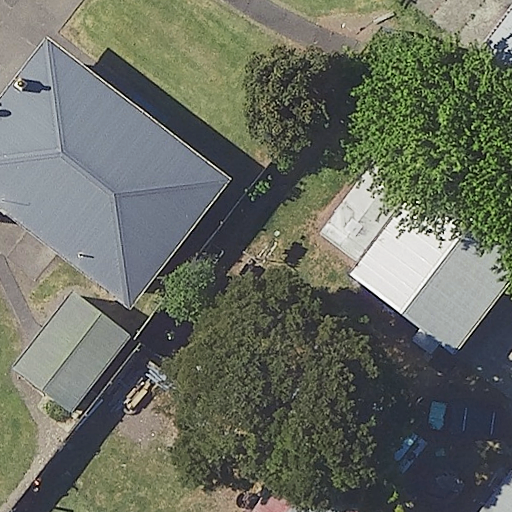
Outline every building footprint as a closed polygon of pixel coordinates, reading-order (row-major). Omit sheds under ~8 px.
[(511,0),(491,0),(460,46),(511,81),(511,0)] [(201,175),(24,39),(0,70),(0,212),(108,296),(201,175)] [(511,241),(511,232),(409,152),(324,262),(431,346),(511,241)] [(109,323),(51,281),(0,351),(0,364),(52,402),(109,323)] [(450,511),(511,511),(511,440),(509,438),(450,511)] [(349,511),(292,468),(258,511),(349,511)]
